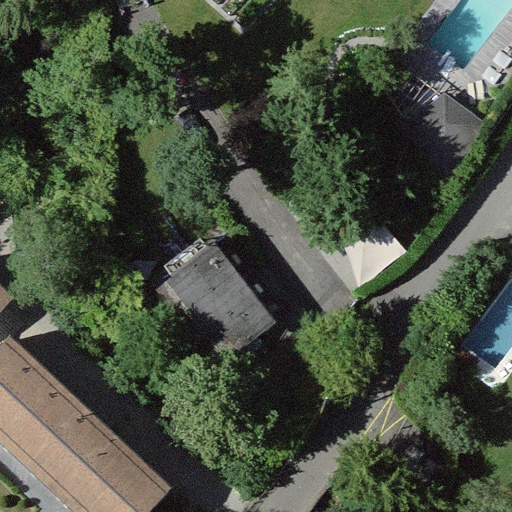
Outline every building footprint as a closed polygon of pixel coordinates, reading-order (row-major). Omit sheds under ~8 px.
[(444,92),(404,124),(446,184),(485,123),(444,92)] [(233,373),(296,322),(220,228),(168,270),(180,284),(169,293),(233,373)] [(89,511),(146,511),(171,486),(85,405),(78,413),(10,350),(0,340),(0,307),(3,304),(11,295),(0,285),(0,443),(33,474),(41,467),(89,511)] [(30,329),(3,304),(0,307),(0,340),(10,350),(30,329)] [(326,358),(293,338),(249,393),(289,412),(315,393),(326,358)] [(430,432),(407,416),(378,471),(426,494),(448,461),(430,432)]
